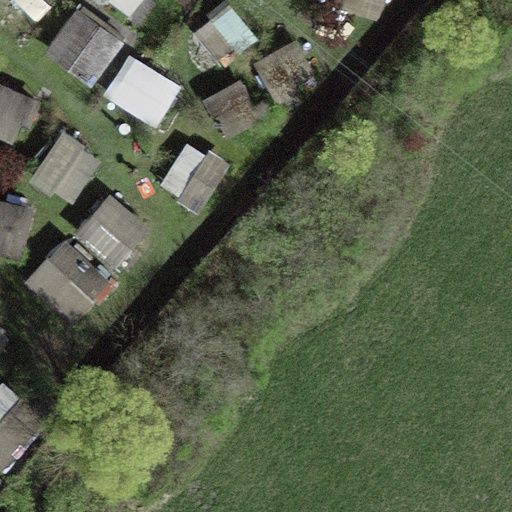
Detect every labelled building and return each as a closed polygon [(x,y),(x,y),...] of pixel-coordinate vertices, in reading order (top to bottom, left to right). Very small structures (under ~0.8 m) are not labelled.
[(97,0),(82,0),(54,42),(103,75),(137,26),(97,0)] [(246,0),(210,17),(222,44),(259,27),(246,0)] [(138,42),(113,85),(167,115),(192,73),(138,42)] [(0,122),(31,132),(47,84),(0,69),(0,122)] [(45,168),(85,190),(110,145),(70,123),(45,168)] [(117,182),(88,223),(131,254),(160,213),(117,182)] [(0,184),(0,239),(27,248),(43,198),(0,184)] [(80,227),(36,266),(82,316),(125,277),(80,227)] [(0,354),(21,324),(0,309),(0,354)] [(13,383),(0,403),(0,448),(19,461),(53,409),(13,383)]
